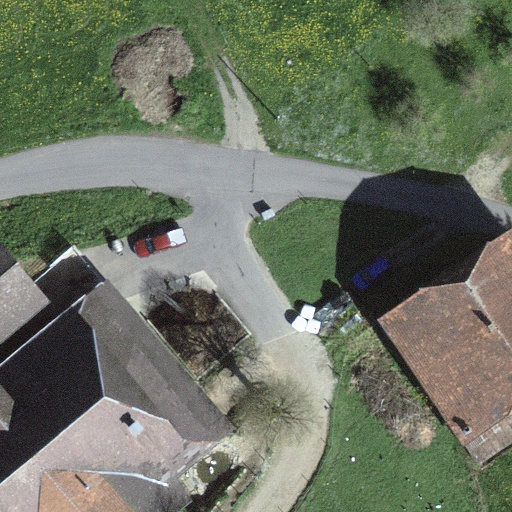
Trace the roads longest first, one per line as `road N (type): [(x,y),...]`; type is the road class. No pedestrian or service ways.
road 1 (unclassified): [(0,179),(150,166),(265,173),(351,185),(511,230)]
road 2 (track): [(224,170),(228,246),(292,344),(310,408),(308,436),(262,511)]
road 3 (track): [(454,213),(292,344)]
road 4 (track): [(188,0),(265,173)]
